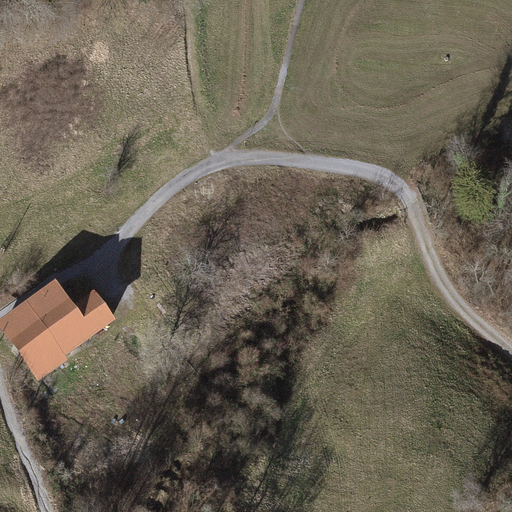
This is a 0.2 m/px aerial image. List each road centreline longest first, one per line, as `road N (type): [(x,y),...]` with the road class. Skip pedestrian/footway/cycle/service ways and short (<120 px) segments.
road 1 (track): [(511,358),(447,298),(401,186),(366,170),(228,159)]
road 2 (track): [(41,286),(112,246),(182,180),(228,159)]
